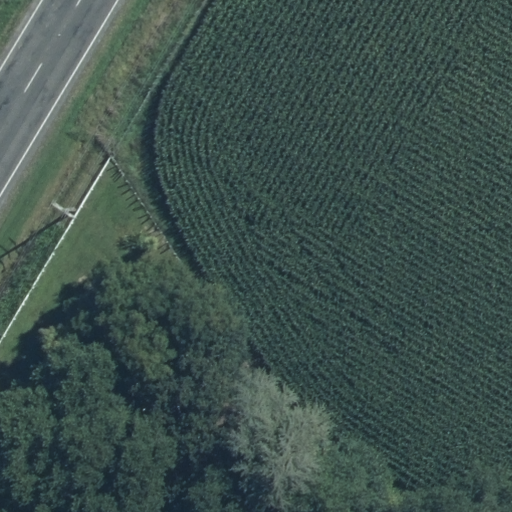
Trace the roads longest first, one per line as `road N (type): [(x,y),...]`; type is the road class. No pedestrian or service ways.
road 1 (unknown): [(0,394),(193,511)]
road 2 (primary): [(77,0),(0,128)]
